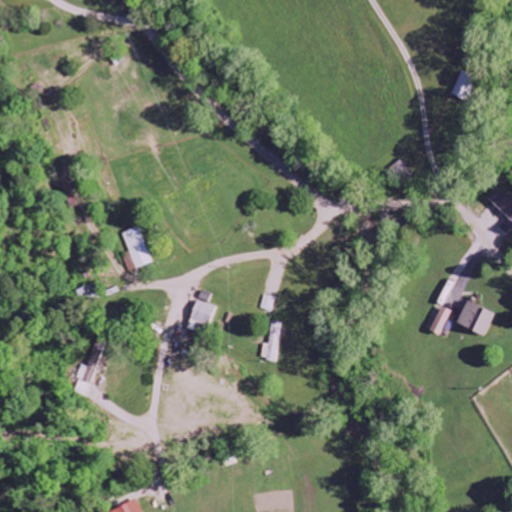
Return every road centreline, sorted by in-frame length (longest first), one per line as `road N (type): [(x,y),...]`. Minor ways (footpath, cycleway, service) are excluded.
road 1 (residential): [(131,0),(201,94),(336,207)]
road 2 (residential): [(0,162),(32,155),(121,99),(154,34)]
road 3 (residential): [(336,207),(304,242),(204,273),(175,316)]
road 4 (residential): [(511,271),(452,207),(336,207)]
road 5 (residential): [(304,242),(194,376)]
